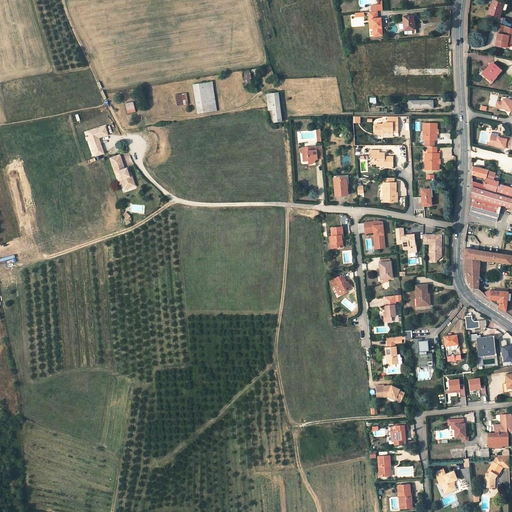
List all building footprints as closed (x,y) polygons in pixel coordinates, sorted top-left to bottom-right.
[(491,6),(487,18),(498,22),(500,17),(502,10),(504,3),(495,0),(493,6),(491,6)] [(378,18),(378,11),(369,12),(370,19),(372,19),(373,28),(374,36),(383,35),(382,27),(381,27),(381,25),(382,25),(381,18),(378,18)] [(415,30),(414,16),(404,17),(404,23),(400,23),(401,29),(405,29),(405,34),(414,34),(413,30),(415,30)] [(503,35),(505,26),(498,23),(497,29),(498,34),(503,35)] [(498,34),(496,45),(507,47),(508,43),(511,43),(511,28),(505,26),(503,35),(498,34)] [(492,62),(483,74),(486,77),(491,81),(496,75),(501,70),(492,62)] [(250,70),(243,72),(245,86),(253,85),(251,73),(250,70)] [(486,77),(485,78),(491,84),(498,76),(496,75),(491,81),(486,77)] [(213,82),(194,85),(198,114),(217,111),(213,82)] [(187,93),(176,95),(178,106),(189,104),(187,93)] [(279,93),(267,95),(269,109),(274,109),(275,122),(282,121),(279,93)] [(511,109),(511,100),(503,99),(502,102),(501,108),(511,110),(511,109)] [(136,111),(134,102),(127,104),(129,113),(136,111)] [(398,131),(398,118),(388,118),(388,123),(384,123),(384,124),(375,124),(375,134),(383,134),(384,134),(384,131),(393,131),(398,131)] [(426,131),(426,139),(426,140),(426,141),(426,143),(435,143),(435,139),(435,138),(437,138),(437,133),(436,133),(436,130),(437,130),(437,129),(437,125),(435,125),(435,123),(424,123),(424,131),(426,131)] [(99,138),(108,135),(105,126),(88,133),(93,148),(102,145),(99,138)] [(497,138),(491,137),(489,145),(505,148),(510,149),(511,138),(507,137),(506,138),(506,140),(498,138),(497,138)] [(105,153),(102,145),(93,148),(96,156),(105,153)] [(313,163),(317,159),(324,158),(323,147),(317,147),(308,147),(308,148),(303,148),(300,151),(304,154),(304,162),(309,161),(313,163)] [(428,153),(428,162),(426,161),(426,170),(437,170),(437,168),(439,168),(439,155),(437,155),(437,153),(437,150),(428,149),(428,153)] [(384,166),(393,166),(393,156),(385,156),(385,152),(380,152),(380,150),(372,150),(371,155),(374,156),(374,160),(377,160),(377,163),(384,163),(384,166)] [(122,159),(113,163),(116,172),(117,172),(120,180),(122,179),(123,183),(125,187),(129,186),(129,188),(136,186),(132,175),(130,176),(129,173),(128,168),(125,169),(122,159)] [(495,173),(488,171),(488,170),(472,166),(472,174),(486,179),(486,178),(493,180),(495,173)] [(347,184),(349,184),(349,175),(334,176),(334,179),(347,177),(347,184)] [(334,179),(336,196),(348,194),(347,184),(347,177),(334,179)] [(386,188),(386,200),(398,200),(398,195),(397,195),(397,182),(395,182),(395,177),(384,177),(384,188),(386,188)] [(490,189),(496,191),(498,183),(499,182),(493,180),(486,178),(486,179),(484,185),(473,182),(473,187),(489,192),(490,189)] [(511,187),(500,184),(497,194),(511,198),(511,187)] [(511,208),(511,198),(497,194),(495,194),(473,187),(472,197),(501,205),(511,208)] [(386,200),(386,188),(384,188),(384,201),(398,201),(398,200),(386,200)] [(433,188),(422,189),(423,196),(423,205),(424,205),(432,205),(431,196),(433,196),(433,188)] [(423,205),(423,196),(414,196),(415,209),(425,209),(424,205),(423,205)] [(496,222),(501,205),(472,197),(470,214),(496,222)] [(383,235),(382,222),(378,221),(364,222),(365,231),(373,230),(373,232),(374,244),(384,243),(383,235)] [(331,228),(332,236),(333,248),(342,247),(341,238),(343,237),(342,227),(340,227),(331,228)] [(404,228),(396,229),(397,245),(404,245),(404,248),(409,248),(409,251),(409,254),(417,254),(416,246),(415,236),(408,237),(408,238),(405,238),(404,237),(404,228)] [(442,235),(424,235),(424,244),(430,244),(430,256),(434,256),(438,260),(442,257),(442,249),(440,249),(441,247),(442,247),(442,235)] [(480,259),(511,264),(511,255),(465,248),(465,257),(466,273),(467,278),(467,281),(471,288),(478,288),(480,259)] [(392,278),(391,262),(380,262),(381,272),(382,272),(382,279),(392,278)] [(342,275),(336,278),(339,284),(336,286),(341,294),(347,291),(347,290),(345,288),(350,286),(348,281),(346,282),(345,280),(342,275)] [(427,285),(416,285),(417,298),(418,298),(419,306),(430,305),(429,295),(428,295),(427,285)] [(500,300),(500,307),(506,312),(507,299),(508,293),(508,291),(490,290),(483,293),(490,299),(500,300)] [(386,317),(384,318),(384,322),(392,321),(392,317),(396,316),(395,305),(397,305),(395,295),(384,297),(386,313),(386,317)] [(467,330),(480,328),(479,321),(475,321),(472,319),(472,315),(465,316),(467,330)] [(477,334),(471,335),(472,341),(478,340),(479,356),(494,354),(492,337),(481,338),(481,335),(477,335),(477,334)] [(457,335),(444,337),(445,346),(458,344),(457,335)] [(422,339),(414,339),(414,342),(412,342),(413,352),(419,352),(420,362),(419,362),(419,366),(428,365),(428,362),(432,361),(431,354),(427,354),(427,351),(429,351),(428,340),(422,341),(422,339)] [(397,357),(396,347),(395,347),(388,347),(385,348),(386,355),(387,355),(388,365),(396,364),(397,364),(397,357)] [(511,374),(506,376),(507,383),(503,384),(504,392),(511,391),(511,374)] [(481,390),(481,395),(485,395),(484,378),(469,379),(469,391),(481,390)] [(392,386),(384,387),(384,385),(375,386),(376,388),(377,396),(383,395),(383,396),(387,396),(388,394),(391,396),(395,398),(395,399),(400,402),(404,393),(396,389),(394,388),(395,387),(392,386)] [(493,425),(493,433),(506,432),(511,431),(511,419),(511,414),(500,415),(500,425),(493,425)] [(463,419),(448,420),(448,425),(451,425),(454,425),(454,429),(455,438),(462,437),(462,442),(468,442),(468,436),(465,437),(464,424),(463,424),(463,419)] [(405,430),(404,425),(393,426),(393,431),(391,431),(391,436),(393,436),(393,440),(395,440),(395,445),(402,444),(402,441),(403,439),(405,439),(405,430)] [(493,433),(488,433),(489,447),(496,446),(502,445),(508,445),(508,432),(506,432),(493,433)] [(428,461),(466,458),(465,448),(428,451),(428,461)] [(481,457),(489,457),(489,448),(480,449),(481,457)] [(509,455),(496,456),(495,459),(502,458),(502,467),(509,467),(509,455)] [(390,456),(378,457),(379,477),(389,476),(388,466),(390,466),(390,456)] [(495,459),(489,471),(490,471),(489,473),(489,474),(486,474),(486,478),(484,478),(484,483),(487,483),(487,487),(495,487),(495,478),(494,478),(494,477),(495,474),(496,475),(498,476),(502,467),(502,458),(495,459)] [(445,481),(443,475),(446,474),(444,469),(438,471),(436,475),(440,484),(441,483),(445,481)] [(446,474),(443,475),(445,481),(441,483),(442,487),(444,487),(446,493),(455,489),(453,484),(452,481),(454,481),(457,480),(456,477),(454,471),(451,472),(446,474)] [(409,485),(398,486),(399,495),(400,495),(401,504),(405,504),(405,508),(411,508),(411,503),(412,503),(411,494),(410,494),(409,485)]
